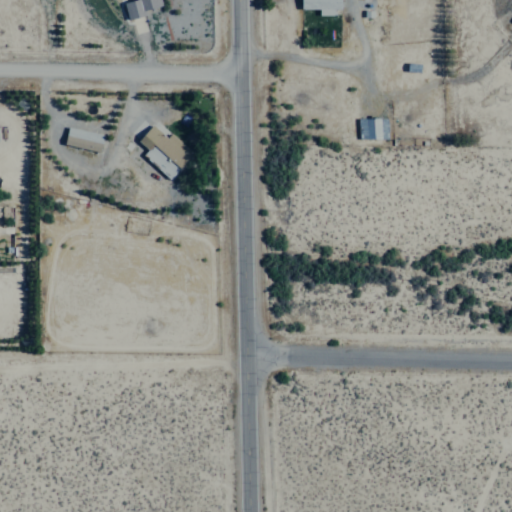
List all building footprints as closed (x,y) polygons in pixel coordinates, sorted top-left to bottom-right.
[(123,3),(127,20),(145,16),(144,10),(162,6),(160,0),(134,0),(123,3)] [(339,0),(300,0),(300,9),(318,10),(318,16),(332,16),(332,9),(340,10),(339,0)] [(386,118),(357,119),(358,139),(387,138),(386,118)] [(141,155),(168,180),(192,154),(170,134),(166,138),(152,125),(137,141),(147,150),(141,155)] [(99,152),(102,135),(66,127),(63,145),(99,152)]
